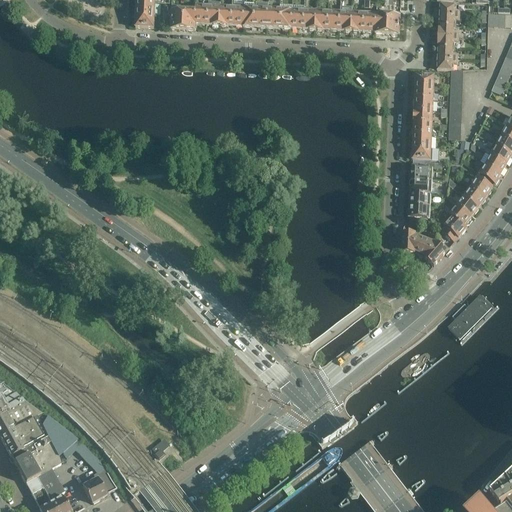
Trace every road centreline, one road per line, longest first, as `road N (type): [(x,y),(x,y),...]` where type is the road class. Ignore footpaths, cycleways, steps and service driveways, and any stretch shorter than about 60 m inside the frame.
road 1 (primary): [(310,389),(217,293),(0,141)]
road 2 (primary): [(0,150),(153,260),(296,397)]
road 3 (residential): [(392,71),(367,51),(119,40)]
road 4 (secondary): [(320,401),(415,328),(511,222)]
road 5 (residential): [(405,318),(388,271),(398,89),(392,71)]
road 6 (tertiary): [(296,397),(142,511)]
road 7 (tertiary): [(169,511),(308,409)]
road 8 (secondary): [(511,207),(442,289),(405,318)]
road 9 (primary): [(406,511),(320,401)]
road 10 (primary): [(308,409),(391,511)]
